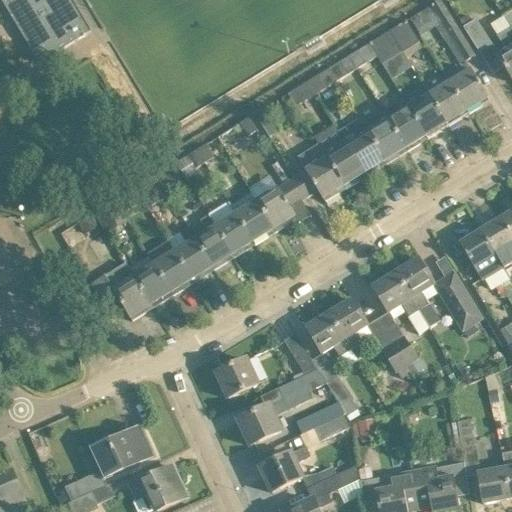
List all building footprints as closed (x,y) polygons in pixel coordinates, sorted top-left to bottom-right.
[(0,0),(40,64),(92,33),(71,0),(0,0)] [(442,0),(440,0),(409,20),(420,37),(435,27),(452,16),(442,0)] [(511,31),(510,29),(503,18),(491,25),(498,36),(497,37),(505,51),(497,56),(503,67),(511,81),(511,31)] [(476,20),(463,27),(480,53),(492,46),(476,20)] [(389,32),(402,54),(419,43),(406,22),(389,32)] [(376,57),(382,66),(402,53),(402,54),(389,32),(369,45),(376,57)] [(348,58),(356,71),(376,57),(369,45),(348,58)] [(328,70),(336,82),(356,71),(348,58),(328,70)] [(457,67),(444,74),(450,84),(466,112),(469,115),(482,107),(480,104),(488,99),(481,87),(481,86),(479,82),(478,83),(471,71),(468,72),(464,66),(458,69),(457,67)] [(307,83),(315,96),(336,82),(328,70),(307,83)] [(307,83),(288,95),(295,107),(315,96),(307,83)] [(450,84),(429,96),(446,124),(448,128),(462,120),(460,116),(466,112),(450,84)] [(429,96),(409,109),(425,137),(428,140),(448,128),(446,124),(429,96)] [(403,100),(383,112),(388,121),(405,149),(407,153),(421,145),(419,141),(425,137),(409,109),(403,100)] [(272,121),(264,109),(255,115),(269,138),(280,131),(273,121),(272,121)] [(383,112),(363,125),(385,162),(387,166),(407,153),(405,149),(388,121),(383,112)] [(249,118),(239,125),(248,137),(257,131),(249,118)] [(359,120),(338,132),(341,138),(342,137),(347,146),(364,175),(366,178),(380,170),(378,166),(385,162),(363,125),(359,120)] [(341,138),(322,149),(344,187),(346,191),(360,182),(358,179),(364,175),(347,146),(342,137),(341,138)] [(196,151),(204,164),(213,158),(206,145),(196,151)] [(306,172),(295,178),(297,181),(307,198),(319,191),(325,203),(339,195),(337,191),(344,187),(322,149),(321,150),(318,145),(302,155),(297,158),(306,172)] [(195,169),(204,164),(196,151),(187,156),(195,169)] [(155,177),(167,197),(184,187),(172,166),(155,177)] [(155,177),(139,187),(151,207),(167,197),(155,177)] [(275,190),(255,202),(273,231),(275,234),(289,226),(287,222),(295,217),(290,209),(301,202),(302,202),(291,185),(289,181),(275,190)] [(250,194),(230,206),(253,243),(255,247),(269,238),(267,235),(273,231),(255,202),(250,194)] [(124,214),(133,209),(125,195),(116,200),(124,214)] [(129,222),(124,214),(116,200),(94,214),(101,225),(107,235),(113,232),(128,223),(129,222)] [(228,203),(208,215),(209,216),(214,227),(232,256),(235,259),(248,251),(246,247),(253,243),(230,206),(228,203)] [(511,236),(511,213),(502,220),(511,236)] [(84,235),(101,225),(94,214),(93,214),(94,215),(84,220),(78,224),(84,235)] [(206,232),(194,239),(212,268),(214,272),(228,263),(226,260),(232,256),(214,227),(209,216),(200,221),(206,232)] [(511,263),(511,236),(502,220),(481,233),(503,269),(511,263)] [(186,244),(173,252),(191,281),(194,284),(207,276),(205,272),(212,268),(194,239),(188,229),(180,234),(186,244)] [(465,255),(468,259),(469,259),(483,282),(503,269),(481,233),(460,245),(466,255),(465,255)] [(173,252),(153,264),(171,293),(173,297),(194,284),(191,281),(173,252)] [(148,257),(128,269),(151,306),(153,310),(167,301),(164,297),(171,293),(153,264),(148,257)] [(434,286),(429,277),(418,260),(395,274),(429,329),(440,323),(429,305),(421,294),(434,286)] [(125,264),(91,285),(112,319),(113,318),(112,316),(124,309),(132,322),(146,314),(144,310),(151,306),(128,269),(125,264)] [(447,284),(436,291),(464,333),(471,329),(475,326),(483,321),(454,273),(444,279),(447,284)] [(420,335),(429,329),(395,274),(372,288),(383,305),(388,314),(402,306),(409,317),(420,335)] [(352,301),(329,315),(351,351),(357,361),(362,358),(356,348),(362,344),(356,334),(368,326),(352,301)] [(329,315),(306,329),(316,346),(322,354),(333,347),(339,358),(351,351),(329,315)] [(283,342),(305,377),(317,370),(295,335),(283,342)] [(394,344),(393,344),(413,377),(426,369),(420,359),(418,360),(404,338),(394,344)] [(393,344),(383,351),(397,374),(401,380),(406,377),(409,381),(414,378),(413,377),(393,344)] [(258,385),(246,360),(216,374),(228,399),(258,385)] [(328,364),(317,370),(326,384),(341,409),(346,418),(357,411),(328,364)] [(451,381),(455,379),(447,366),(443,368),(451,381)] [(305,377),(279,389),(284,400),(289,411),(312,400),(309,393),(326,384),(317,370),(305,377)] [(269,407),(238,421),(250,447),(268,438),(281,432),(274,418),(269,407)] [(343,416),(315,430),(321,443),(349,429),(343,416)] [(358,426),(352,427),(354,439),(377,435),(374,421),(358,424),(358,426)] [(461,448),(474,446),(470,421),(457,423),(461,448)] [(136,465),(154,457),(141,428),(92,450),(105,479),(136,465)] [(272,494),(291,485),(305,478),(298,464),(310,458),(305,448),(261,468),(272,494)] [(511,452),(502,454),(505,468),(510,500),(511,499),(511,452)] [(463,463),(412,473),(419,506),(430,504),(431,511),(446,511),(460,509),(458,497),(469,495),(466,477),(463,463)] [(337,476),(322,483),(327,494),(329,496),(338,492),(359,481),(356,467),(337,476)] [(154,476),(131,487),(137,501),(133,502),(138,511),(158,511),(163,510),(168,507),(187,499),(172,468),(154,476)] [(337,476),(333,468),(318,475),(322,483),(337,476)] [(484,505),(510,500),(505,468),(480,473),(478,473),(478,475),(480,485),(484,505)] [(0,475),(0,511),(12,511),(27,506),(12,470),(0,475)] [(407,511),(407,508),(419,506),(412,473),(387,477),(388,479),(361,484),(365,511),(407,511)] [(91,494),(94,492),(87,478),(64,488),(71,503),(91,494)] [(71,511),(92,511),(98,510),(91,494),(71,503),(68,505),(71,511)] [(327,494),(288,511),(318,511),(332,504),(329,496),(327,494)]
